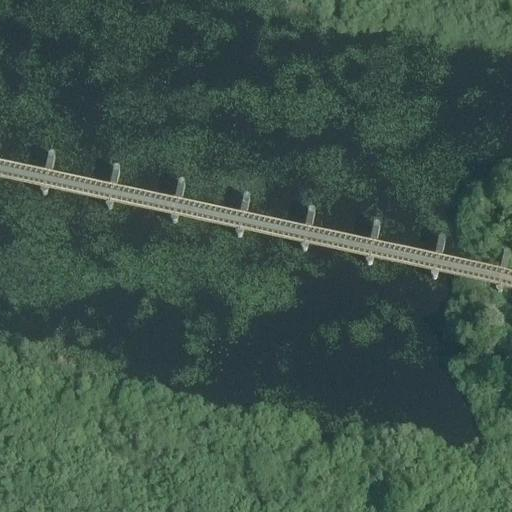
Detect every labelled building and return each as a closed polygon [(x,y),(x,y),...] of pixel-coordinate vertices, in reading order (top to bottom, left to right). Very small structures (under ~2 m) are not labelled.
[(40,197),(42,198),(44,198),(45,196),(54,158),(54,155),(52,153),(49,154),(47,156),(39,192),(39,194),(40,197)] [(105,211),(107,212),(109,212),(110,210),(119,172),(119,169),(117,167),(115,168),(113,170),(105,206),(105,209),(105,211)] [(169,224),(171,225),(173,225),(174,223),(183,185),(183,182),(181,181),(178,181),(177,183),(168,220),(168,222),(169,224)] [(236,239),(238,240),(240,240),(241,238),(248,200),(248,197),(246,196),(243,196),(241,198),(235,234),(235,237),(236,239)] [(300,251),(302,252),(304,252),(305,250),(314,212),(314,209),(312,207),(309,208),(308,210),(300,246),(299,248),(300,251)] [(365,265),(367,266),(369,266),(370,264),(379,226),(379,223),(377,222),(374,222),(373,224),(364,260),(364,263),(365,265)] [(431,279),(432,281),(435,280),(436,279),(445,240),(445,238),(443,236),(440,236),(438,238),(430,275),(430,277),(431,279)] [(496,293),(497,295),(500,294),(501,293),(510,254),(510,252),(508,250),(505,250),(503,252),(495,289),(495,291),(496,293)]
